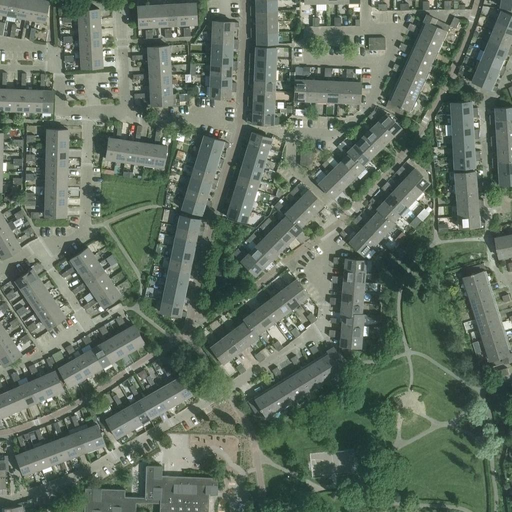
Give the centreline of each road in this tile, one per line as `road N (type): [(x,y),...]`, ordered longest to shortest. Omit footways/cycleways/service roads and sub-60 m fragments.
road 1 (residential): [(380,60),(372,103),(336,137),(292,135),(291,164),(337,212),(317,334),(81,474),(0,500)]
road 2 (residential): [(43,251),(85,325),(0,371)]
road 3 (residential): [(90,112),(84,226),(43,251)]
road 4 (residential): [(380,60),(307,59),(308,32),(365,31)]
